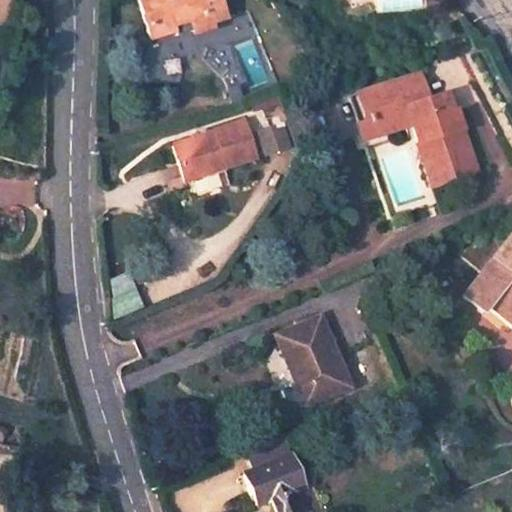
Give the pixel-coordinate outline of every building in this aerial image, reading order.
[(133,0),(146,39),(170,31),(169,26),(184,21),(188,34),(209,27),(208,23),(222,18),(215,0),(133,0)] [(209,27),(188,34),(191,44),(226,32),(222,18),(208,23),(209,27)] [(170,31),(146,39),(149,46),(188,34),(184,21),(169,26),(170,31)] [(425,181),(443,175),(439,162),(465,155),(448,105),(441,87),(415,96),(408,75),(353,93),(361,115),(350,119),(356,135),(407,118),(416,146),(420,144),(423,158),(418,159),(425,181)] [(315,78),(289,87),(293,96),(321,86),(315,78)] [(361,115),(353,93),(343,96),(350,119),(361,115)] [(266,156),(293,146),(283,120),(256,130),(266,156)] [(167,144),(180,179),(253,155),(240,121),(204,132),(207,138),(195,141),(192,136),(167,144)] [(465,155),(439,162),(443,175),(469,167),(465,155)] [(490,302),(511,318),(511,233),(509,231),(494,249),(486,234),(447,252),(474,272),(455,295),(480,314),(490,302)] [(114,313),(139,311),(136,274),(111,277),(114,313)] [(272,327),(302,398),(350,378),(322,307),(272,327)] [(270,497),(276,511),(306,511),(291,478),(304,471),(284,430),(247,446),(255,465),(243,470),(253,493),(265,487),(270,497)] [(265,487),(253,493),(258,503),(270,497),(265,487)]
